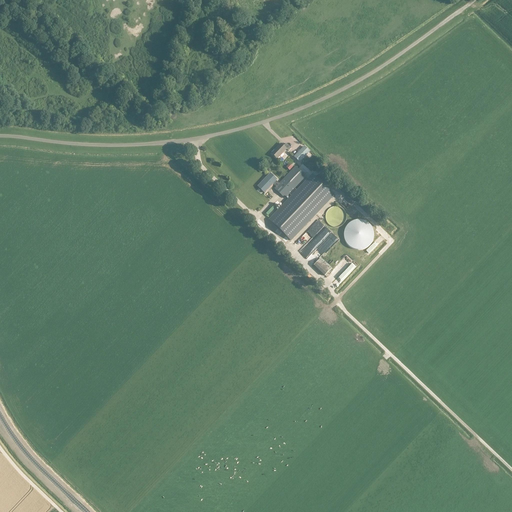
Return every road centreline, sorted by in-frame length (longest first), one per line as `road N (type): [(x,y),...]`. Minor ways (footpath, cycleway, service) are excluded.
road 1 (unclassified): [(0,136),(117,145),(264,122),(366,76),(474,0)]
road 2 (track): [(255,218),(511,470)]
road 3 (unclassified): [(89,511),(0,415)]
